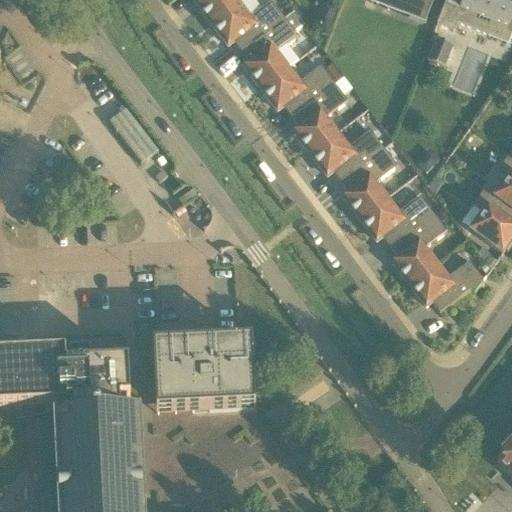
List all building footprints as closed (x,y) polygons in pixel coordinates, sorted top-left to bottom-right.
[(211,26),(238,6),(233,0),(198,0),(194,4),(197,7),(197,8),(211,26)] [(375,0),(390,6),(392,0),(416,0),(409,19),(425,25),(434,0),(375,0)] [(511,0),(447,0),(437,27),(438,28),(438,27),(452,33),(453,34),(456,25),(488,38),(489,39),(494,26),(511,32),(511,33),(511,32),(511,0)] [(284,22),(271,5),(249,21),(238,6),(211,26),(225,45),(228,48),(233,44),(241,55),(284,22)] [(260,91),(287,71),(276,56),(297,40),(284,22),(241,55),(249,65),(244,69),(247,73),(246,73),(260,91)] [(435,40),(427,62),(445,68),(453,47),(435,40)] [(333,87),(320,70),(298,86),(287,71),(260,91),(274,110),(275,110),(278,114),(283,109),(291,120),(333,87)] [(310,157),(337,136),(325,121),(347,105),(333,87),(291,120),(298,130),(293,134),(296,138),(310,157)] [(155,151),(125,113),(109,126),(139,164),(155,151)] [(383,153),(370,135),(348,151),(337,136),(310,157),(324,175),(327,179),(332,175),(340,185),(383,153)] [(359,222),(386,202),(375,187),(396,170),(383,153),(340,185),(348,195),(343,199),(346,203),(345,203),(359,222)] [(430,154),(416,167),(425,176),(439,163),(430,154)] [(511,160),(509,158),(497,175),(508,183),(496,199),(495,200),(511,212),(511,160)] [(511,212),(495,200),(496,199),(485,191),(473,208),(484,216),(471,234),(502,257),(505,253),(506,254),(506,255),(507,255),(511,248),(511,212)] [(432,218),(419,200),(397,217),(386,202),(359,222),(373,240),(374,240),(377,244),(382,240),(390,250),(432,218)] [(409,287),(436,267),(424,252),(446,235),(432,218),(390,250),(397,261),(392,264),(395,268),(409,287)] [(484,283),(480,280),(469,265),(447,282),(436,267),(409,287),(423,306),(423,305),(426,309),(431,305),(440,316),(471,292),(475,295),(484,283)] [(206,347),(153,350),(154,364),(156,406),(156,417),(255,412),(252,345),(206,347)] [(0,511),(144,511),(144,506),(143,494),(139,494),(139,485),(143,485),(140,414),(120,415),(119,404),(130,404),(128,366),(124,367),(124,365),(91,366),(90,347),(69,348),(69,354),(65,354),(64,354),(0,356),(0,511)] [(511,450),(497,466),(511,480),(511,450)]
